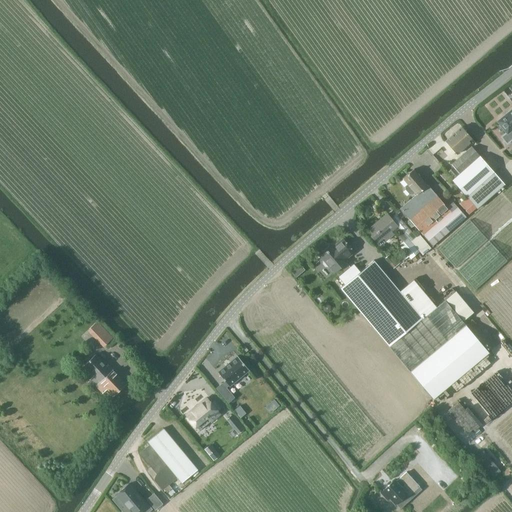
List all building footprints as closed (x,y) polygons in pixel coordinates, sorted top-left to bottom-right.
[(511,108),(508,112),(503,115),(504,116),(497,121),(506,133),(501,137),(507,144),(511,139),(511,108)] [(446,141),(457,153),(472,139),(461,127),(446,141)] [(504,184),(493,173),(471,147),(452,164),(459,173),(452,180),(466,196),(477,208),(504,184)] [(408,184),(405,186),(405,190),(409,194),(412,194),(415,192),(417,195),(400,209),(410,219),(406,222),(411,227),(414,225),(422,234),(433,246),(466,217),(456,206),(450,211),(437,195),(436,196),(427,185),(413,169),(403,178),(408,184)] [(511,181),(501,191),(511,203),(511,181)] [(457,202),(466,213),(473,207),(464,197),(457,202)] [(394,235),(391,231),(397,226),(401,230),(396,235),(402,242),(399,245),(411,259),(419,252),(422,255),(431,248),(419,234),(416,237),(402,221),(395,214),(390,219),(386,214),(367,230),(377,243),(383,238),(386,241),(394,235)] [(353,251),(343,239),(334,247),(333,245),(321,255),(324,259),(323,260),(322,263),(325,266),(327,266),(329,265),(334,271),(346,262),(343,258),(353,251)] [(353,265),(338,277),(345,285),(341,288),(433,399),(489,353),(463,322),(473,312),(456,292),(437,308),(414,280),(400,291),(374,261),(360,272),(353,265)] [(97,321),(88,331),(103,347),(113,338),(97,321)] [(95,355),(84,366),(100,382),(96,385),(103,393),(106,389),(113,397),(126,384),(113,370),(111,371),(95,355)] [(222,383),(216,388),(228,403),(234,398),(227,389),(226,388),(228,386),(229,387),(249,370),(237,356),(217,373),(225,382),(222,384),(222,383)] [(192,411),(186,415),(199,431),(210,421),(208,418),(216,411),(219,409),(214,403),(211,404),(207,399),(194,409),(195,410),(192,412),(192,411)] [(234,410),(240,418),(246,413),(240,406),(234,410)] [(244,428),(239,422),(233,415),(228,419),(234,427),(239,433),(244,428)] [(198,470),(193,464),(163,428),(147,441),(150,445),(139,453),(157,473),(152,477),(163,489),(177,477),(182,483),(198,470)] [(205,450),(213,460),(219,456),(210,445),(205,450)] [(393,479),(379,492),(386,499),(388,497),(394,503),(405,493),(409,497),(415,492),(413,490),(418,485),(405,470),(394,480),(393,479)] [(147,511),(151,509),(130,483),(116,495),(117,496),(113,499),(123,511),(130,511),(147,511)] [(162,504),(154,494),(147,500),(155,510),(162,504)]
